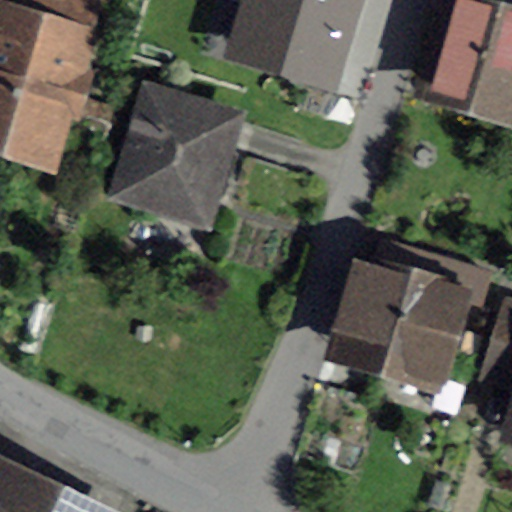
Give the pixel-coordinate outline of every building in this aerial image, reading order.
[(0,141),(43,154),(87,7),(64,0),(10,0),(0,34),(0,141)] [(364,0),(240,0),(223,58),(338,91),(364,0)] [(511,18),(460,3),(435,90),(511,112),(511,18)] [(132,87),(100,190),(187,217),(219,113),(132,87)] [(357,266),(334,348),(439,379),(462,302),(480,307),(489,276),(383,244),(375,271),(357,266)] [(0,511),(82,511),(0,472),(0,511)]
